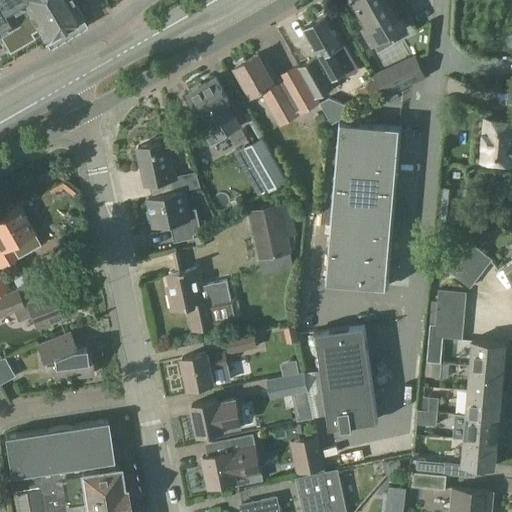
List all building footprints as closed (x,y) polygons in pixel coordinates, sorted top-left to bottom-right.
[(0,0),(0,36),(9,52),(35,37),(32,32),(38,28),(44,38),(82,16),(72,0),(0,0)] [(391,0),(356,0),(369,23),(363,26),(373,45),(375,44),(379,50),(395,41),(389,32),(404,24),(391,0)] [(356,63),(328,13),(303,27),(319,56),(319,57),(316,59),(315,58),(299,66),(318,99),(334,91),(329,82),(332,80),(333,81),(348,73),(348,74),(358,69),(355,63),(356,63)] [(318,99),(299,66),(279,78),(267,56),(261,59),(258,53),(235,66),(251,94),(261,88),(267,98),(283,89),(298,116),(320,103),(318,99)] [(377,79),(385,95),(425,76),(417,60),(377,79)] [(192,90),(189,92),(202,113),(198,115),(213,141),(226,134),(224,131),(240,122),(234,112),(236,111),(229,99),(216,77),(202,84),(201,81),(191,87),(192,90)] [(511,120),(486,118),(483,158),(511,160),(511,162),(511,161),(511,120)] [(341,120),(328,280),(387,285),(400,125),(341,120)] [(278,184),(287,179),(263,136),(254,141),(244,147),(269,189),(278,184)] [(147,185),(150,184),(153,195),(177,191),(174,179),(176,179),(172,159),(165,161),(161,141),(138,145),(147,185)] [(177,191),(153,195),(149,196),(151,207),(148,210),(150,220),(154,221),(155,226),(170,222),(174,241),(195,237),(195,234),(201,229),(197,207),(187,209),(183,189),(177,191)] [(250,211),(260,259),(295,252),(291,235),(297,233),(291,202),(250,211)] [(0,265),(17,256),(39,243),(32,231),(16,203),(0,212),(0,265)] [(470,241),(464,249),(486,267),(493,258),(470,241)] [(464,249),(457,258),(479,276),(486,267),(464,249)] [(457,258),(448,269),(471,286),(479,276),(457,258)] [(227,279),(200,285),(196,267),(169,272),(173,291),(169,292),(173,309),(187,306),(192,331),(218,325),(236,322),(231,300),(227,279)] [(17,289),(0,295),(0,316),(15,310),(18,319),(32,314),(37,326),(75,311),(65,285),(27,300),(28,302),(23,304),(17,289)] [(438,301),(466,304),(467,291),(439,289),(438,301)] [(465,315),(466,304),(438,301),(437,313),(465,315)] [(436,323),(464,326),(465,315),(437,313),(436,323)] [(436,323),(435,336),(463,338),(464,326),(436,323)] [(364,324),(317,331),(330,426),(342,423),(343,427),(354,426),(354,422),(377,419),(364,324)] [(75,347),(69,331),(37,344),(46,365),(53,364),(55,378),(92,374),(90,358),(87,359),(85,346),(75,347)] [(226,337),(229,352),(257,347),(254,331),(226,337)] [(470,364),(504,367),(506,343),(472,339),(470,364)] [(208,351),(183,356),(189,386),(214,381),(215,385),(232,382),(226,350),(208,353),(208,351)] [(4,356),(0,357),(0,383),(15,375),(4,356)] [(433,361),(432,376),(441,377),(442,362),(433,361)] [(502,391),(504,367),(470,364),(468,388),(502,391)] [(304,370),(269,377),(273,396),(299,390),(304,414),(314,412),(304,370)] [(233,379),(233,388),(263,388),(263,378),(233,379)] [(500,416),(502,391),(468,388),(466,413),(500,416)] [(423,409),(438,411),(439,397),(430,396),(430,397),(424,396),(423,409)] [(240,422),(241,422),(236,397),(218,401),(217,398),(193,403),(196,418),(193,418),(195,431),(198,430),(199,433),(222,428),(223,431),(241,428),(240,422)] [(438,411),(423,409),(418,409),(416,424),(427,425),(427,424),(436,425),(438,411)] [(498,440),(500,416),(466,413),(464,437),(498,440)] [(51,427),(4,434),(9,474),(18,473),(19,482),(11,483),(16,511),(125,511),(125,508),(128,508),(124,486),(121,486),(119,465),(105,467),(105,460),(113,459),(107,419),(68,424),(66,424),(62,424),(60,424),(58,424),(54,426),(52,426),(51,427)] [(260,449),(285,446),(283,422),(257,425),(260,449)] [(230,450),(204,456),(210,485),(236,480),(237,483),(262,478),(261,470),(261,468),(260,468),(258,459),(259,458),(259,456),(258,457),(256,447),(257,447),(256,445),(255,445),(253,433),(227,439),(230,450)] [(316,437),(299,440),(306,470),(322,467),(316,437)] [(464,437),(462,463),(495,466),(498,440),(464,437)] [(417,459),(415,471),(449,474),(450,462),(417,459)] [(346,511),(337,468),(296,476),(303,511),(346,511)] [(414,486),(447,489),(449,474),(415,471),(416,472),(414,486)] [(389,485),(386,511),(403,511),(407,487),(389,485)] [(449,511),(490,511),(492,490),(451,488),(449,511)] [(242,503),(243,511),(279,511),(276,496),(242,503)]
